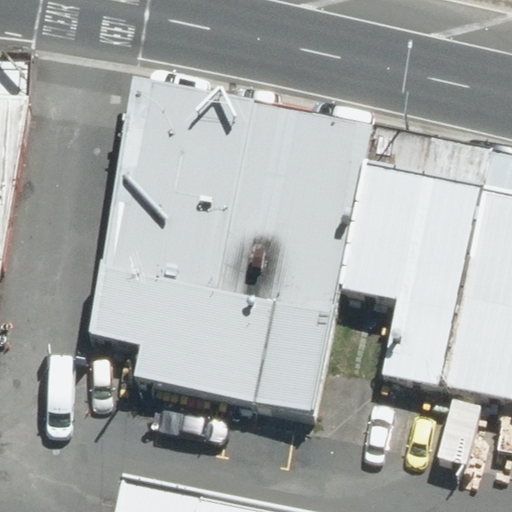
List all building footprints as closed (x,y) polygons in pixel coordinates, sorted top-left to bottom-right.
[(0,65),(0,103),(34,105),(35,68),(0,65)] [(511,161),(136,79),(128,116),(378,170),(499,196),(511,199),(511,161)] [(34,105),(0,103),(0,354),(3,355),(34,105)] [(149,379),(323,418),(350,296),(378,170),(128,116),(82,340),(154,356),(149,379)] [(499,196),(378,170),(350,296),(413,310),(397,381),(455,394),(499,196)] [(511,199),(499,196),(455,394),(511,406),(511,199)]
